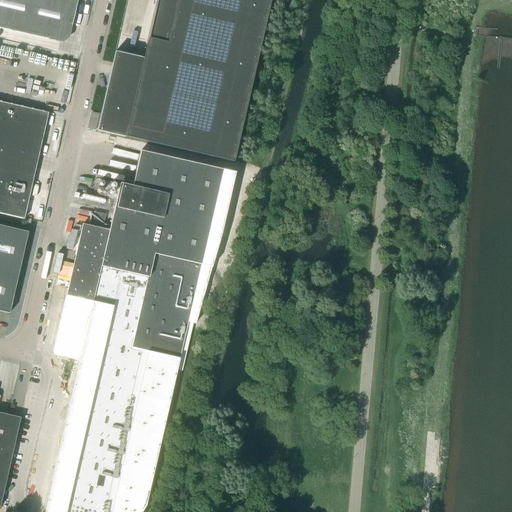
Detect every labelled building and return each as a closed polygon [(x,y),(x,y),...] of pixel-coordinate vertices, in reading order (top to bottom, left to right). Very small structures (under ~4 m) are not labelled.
[(0,0),(0,28),(48,39),(53,20),(72,24),(77,0),(0,0)] [(115,52),(97,131),(233,162),(270,0),(154,0),(155,3),(156,3),(143,58),(115,52)] [(0,213),(24,219),(48,113),(0,101),(0,213)] [(79,360),(44,511),(141,511),(145,506),(177,370),(181,371),(192,323),(195,324),(221,233),(235,173),(140,151),(132,186),(119,183),(109,230),(82,224),(66,296),(53,354),(79,360)] [(106,214),(95,212),(93,221),(104,223),(106,214)] [(0,311),(9,314),(28,232),(0,225),(0,311)] [(63,370),(69,371),(70,371),(72,363),(65,361),(63,370)] [(0,507),(21,417),(0,412),(0,507)]
